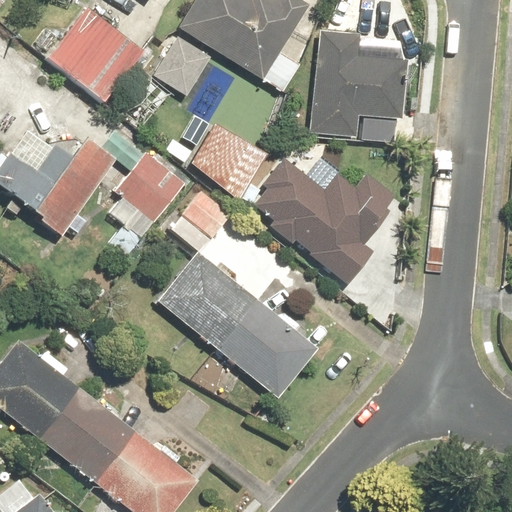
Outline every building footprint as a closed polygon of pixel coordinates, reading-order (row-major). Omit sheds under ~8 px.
[(153,40),(102,0),(91,0),(43,61),(101,106),(153,40)] [(188,4),(172,32),(280,96),(297,67),(278,56),(308,5),(299,0),(184,0),(184,2),(188,4)] [(355,37),(315,34),(309,136),(354,139),(355,118),(401,121),(405,61),(354,58),(355,37)] [(209,58),(174,37),(149,78),(184,99),(209,58)] [(392,122),(360,120),(359,142),(390,144),(392,122)] [(263,155),(210,124),(189,167),(235,203),(263,155)] [(0,159),(0,193),(57,237),(114,163),(97,151),(83,140),(67,161),(24,128),(0,159)] [(383,211),(392,199),(361,174),(350,188),(334,175),(321,191),(283,161),(261,189),(263,191),(248,210),(265,223),(263,226),(291,249),(294,246),(305,254),(302,258),(343,290),(371,254),(366,250),(375,238),(371,235),(387,215),(383,211)] [(197,193),(178,217),(210,241),(229,217),(197,193)] [(273,317),(194,251),(151,302),(272,403),(315,352),(294,335),(301,327),(280,310),(273,317)] [(151,449),(60,377),(66,370),(41,351),(35,358),(14,341),(0,358),(0,414),(124,511),(170,511),(194,482),(172,465),(177,458),(157,441),(151,449)] [(0,511),(44,511),(35,498),(32,500),(18,481),(0,495),(0,511)]
